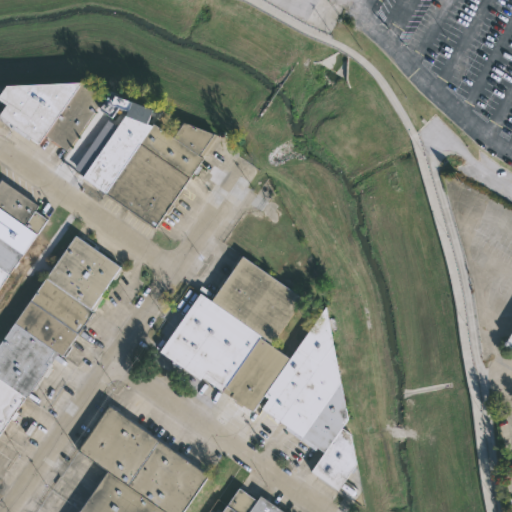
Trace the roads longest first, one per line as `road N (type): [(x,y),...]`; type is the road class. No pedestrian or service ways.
road 1 (residential): [(6,511),(248,165)]
road 2 (residential): [(322,511),(115,355)]
road 3 (residential): [(173,269),(0,149)]
